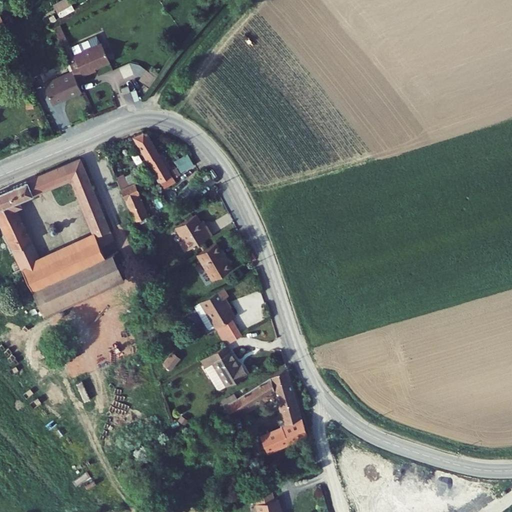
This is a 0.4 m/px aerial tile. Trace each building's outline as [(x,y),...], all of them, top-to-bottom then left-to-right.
[(61,0),(53,3),(59,17),(75,11),(70,0),(61,0)] [(46,35),(53,32),(47,16),(41,20),(46,35)] [(69,53),(62,55),(59,47),(52,50),(60,72),(62,77),(69,74),(70,76),(77,73),(77,71),(97,63),(90,45),(88,46),(85,37),(66,45),(69,53)] [(69,53),(66,45),(59,47),(62,55),(69,53)] [(148,85),(154,75),(145,70),(140,80),(148,85)] [(39,104),(68,93),(62,77),(60,72),(31,84),(39,104)] [(133,90),(140,78),(134,74),(127,85),(133,90)] [(132,130),(120,134),(150,185),(163,179),(132,130)] [(166,166),(179,158),(172,148),(160,156),(166,166)] [(66,155),(20,174),(27,189),(56,176),(83,234),(99,227),(66,155)] [(158,169),(161,174),(166,171),(163,166),(158,169)] [(116,169),(113,170),(118,182),(121,180),(116,169)] [(105,174),(126,221),(139,215),(121,180),(118,182),(113,170),(105,174)] [(20,174),(10,178),(17,193),(27,189),(20,174)] [(10,178),(0,182),(0,246),(11,269),(0,274),(8,291),(19,286),(92,254),(83,234),(51,248),(50,246),(41,250),(43,253),(26,260),(0,205),(0,204),(5,203),(4,199),(17,193),(10,178)] [(175,188),(169,192),(174,198),(180,194),(175,188)] [(181,211),(162,223),(168,233),(164,236),(170,246),(197,230),(192,221),(188,223),(181,211)] [(43,231),(44,230),(44,228),(44,227),(43,225),(42,225),(40,224),(38,224),(36,225),(35,227),(35,228),(35,230),(35,231),(36,232),(38,233),(41,233),(43,232),(43,231)] [(99,227),(83,234),(92,254),(19,286),(31,311),(111,275),(99,250),(109,247),(99,227)] [(203,239),(183,251),(189,262),(210,252),(203,239)] [(217,264),(210,252),(189,262),(198,276),(217,264)] [(211,283),(188,297),(193,306),(187,310),(194,323),(200,319),(213,342),(229,333),(217,315),(222,312),(211,294),(216,291),(211,283)] [(188,297),(181,300),(187,310),(193,306),(188,297)] [(210,344),(185,359),(189,367),(198,362),(203,370),(194,375),(202,389),(233,371),(226,361),(224,362),(216,350),(213,351),(210,344)] [(173,352),(163,363),(170,370),(181,359),(173,352)] [(198,362),(189,367),(194,375),(203,370),(198,362)] [(271,365),(209,403),(219,422),(260,397),(270,425),(265,427),(266,431),(245,439),(250,453),(292,438),(271,365)] [(259,495),(257,487),(254,488),(252,478),(230,484),(233,493),(240,492),(245,511),(266,511),(263,495),(259,495)]
